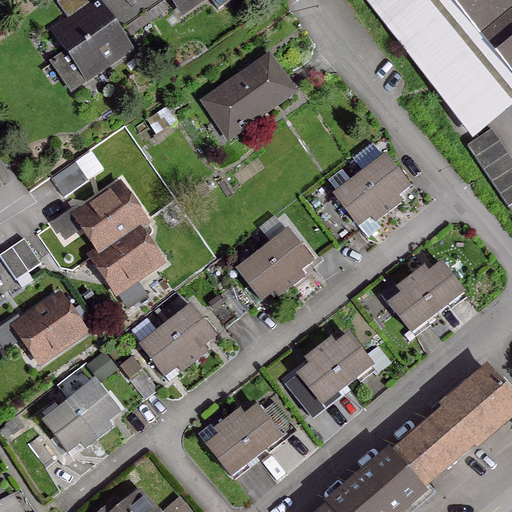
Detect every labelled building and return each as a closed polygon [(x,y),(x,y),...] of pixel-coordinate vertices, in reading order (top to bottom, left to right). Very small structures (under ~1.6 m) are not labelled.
[(123,29),(142,16),(131,0),(103,0),(107,6),(100,11),(96,5),(54,34),(67,52),(50,63),(69,92),(103,69),(101,66),(126,49),(116,34),(123,29)] [(65,18),(88,2),(86,0),(59,0),(55,3),(65,18)] [(131,0),(142,16),(164,0),(171,0),(179,11),(195,0),(208,0),(215,10),(229,0),(131,0)] [(511,0),(446,0),(511,79),(511,0)] [(230,136),(291,95),(266,58),(202,103),(214,121),(218,118),(230,136)] [(511,164),(490,131),(465,147),(506,209),(511,204),(511,164)] [(383,157),(357,177),(386,214),(399,204),(395,198),(407,189),(383,157)] [(78,170),(54,186),(62,199),(87,182),(78,170)] [(386,214),(357,177),(332,196),(366,239),(378,229),(373,224),(386,214)] [(90,258),(99,253),(134,229),(143,224),(118,188),(74,217),(98,252),(90,258)] [(158,264),(134,229),(99,253),(90,258),(115,294),(158,264)] [(286,232),(260,252),(289,289),(302,279),(298,273),(310,264),(286,232)] [(39,265),(22,241),(9,249),(26,274),(39,265)] [(9,249),(0,255),(0,261),(14,282),(26,274),(9,249)] [(276,299),(289,289),(260,252),(235,272),(259,303),(271,293),(276,299)] [(436,314),(436,315),(462,295),(439,265),(426,275),(422,269),(409,279),(436,314)] [(165,284),(159,274),(151,279),(158,289),(165,284)] [(409,335),(436,314),(409,279),(396,290),(394,287),(390,290),(389,290),(380,297),(409,335)] [(217,297),(236,321),(248,311),(229,288),(217,297)] [(224,330),(236,321),(217,297),(205,306),(224,330)] [(38,364),(82,334),(57,299),(14,328),(38,364)] [(189,308),(164,328),(192,364),(206,354),(201,348),(213,339),(189,308)] [(179,375),(192,364),(164,328),(138,347),(162,378),(175,369),(179,375)] [(345,388),(368,370),(373,376),(387,365),(376,350),(364,360),(346,338),(334,347),(330,341),(317,351),(345,388)] [(296,376),(320,407),(345,388),(317,351),(304,361),(308,367),(296,376)] [(140,370),(127,381),(143,401),(156,391),(140,370)] [(427,484),(511,412),(511,403),(487,374),(329,508),(331,510),(328,511),(411,511),(435,493),(427,484)] [(104,424),(116,415),(91,382),(66,402),(67,403),(95,440),(96,440),(109,430),(104,424)] [(82,450),(95,440),(67,403),(42,423),(65,454),(78,444),(82,450)] [(226,422),(254,458),(279,439),(255,408),(243,418),(239,412),(226,422)] [(21,427),(14,419),(4,426),(10,435),(21,427)] [(196,436),(229,478),(254,458),(226,422),(213,432),(209,427),(196,436)] [(38,437),(26,446),(44,470),(56,461),(38,437)] [(149,471),(143,464),(134,472),(139,479),(149,471)] [(101,511),(151,511),(136,494),(117,510),(111,504),(101,511)]
